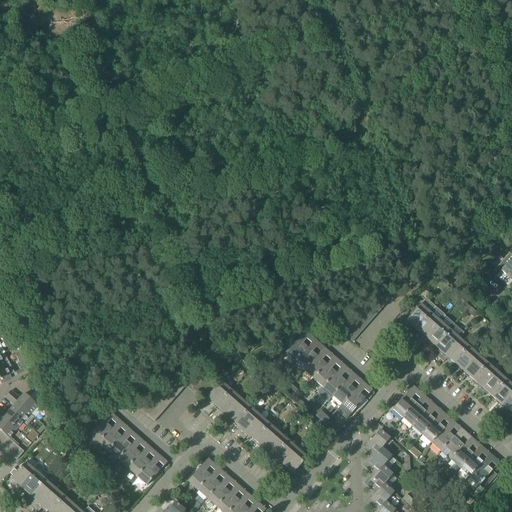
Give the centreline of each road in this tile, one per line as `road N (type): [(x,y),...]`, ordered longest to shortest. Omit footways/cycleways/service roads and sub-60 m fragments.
road 1 (residential): [(384,394),(403,374),(418,375),(501,449)]
road 2 (residential): [(181,464),(207,444),(283,508)]
